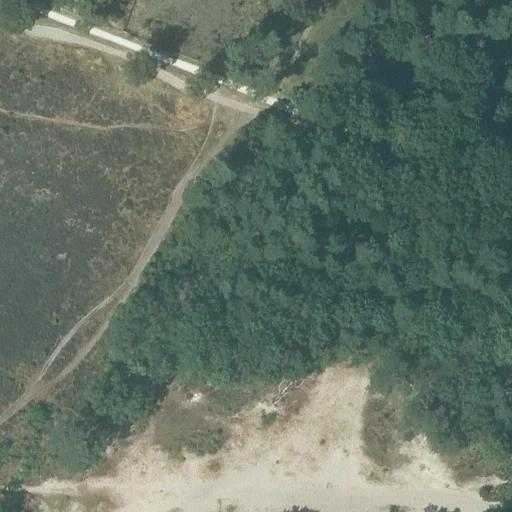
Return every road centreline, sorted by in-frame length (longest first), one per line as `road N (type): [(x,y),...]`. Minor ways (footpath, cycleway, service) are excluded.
road 1 (unknown): [(246,116),(73,367),(0,424)]
road 2 (unknown): [(246,116),(511,207)]
road 3 (unknown): [(0,18),(43,37),(81,41),(246,116)]
